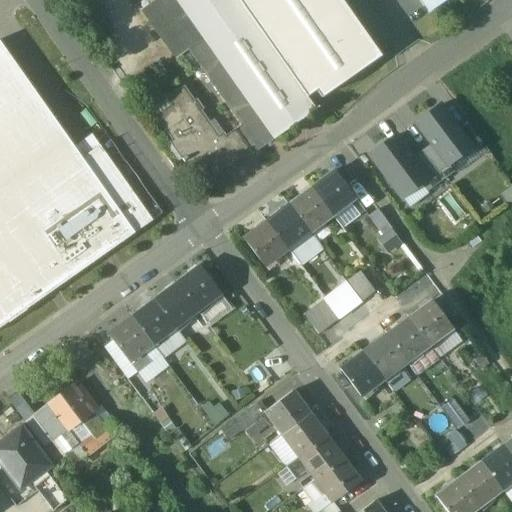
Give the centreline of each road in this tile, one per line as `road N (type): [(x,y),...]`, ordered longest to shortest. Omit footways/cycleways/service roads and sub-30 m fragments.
road 1 (residential): [(417,511),(205,226)]
road 2 (residential): [(205,226),(190,220),(34,0)]
road 3 (residential): [(205,226),(0,374)]
road 4 (residential): [(331,136),(433,274),(482,238)]
road 5 (track): [(62,328),(190,511)]
road 6 (residential): [(511,6),(331,136)]
road 7 (residential): [(331,136),(205,226)]
